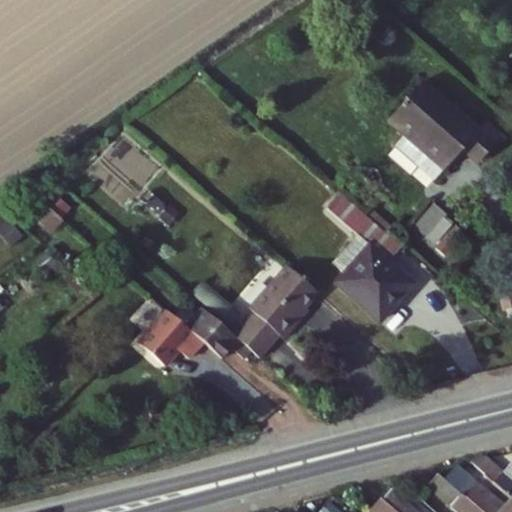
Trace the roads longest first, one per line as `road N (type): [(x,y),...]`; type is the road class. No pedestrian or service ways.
road 1 (primary): [(480,418),(53,511)]
road 2 (primary): [(156,511),(480,418)]
road 3 (unknown): [(511,372),(427,245)]
